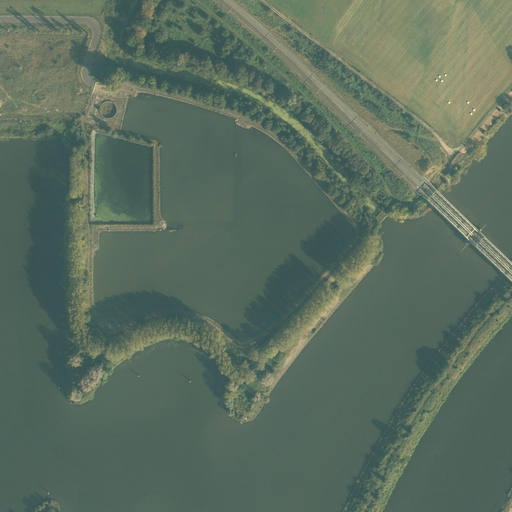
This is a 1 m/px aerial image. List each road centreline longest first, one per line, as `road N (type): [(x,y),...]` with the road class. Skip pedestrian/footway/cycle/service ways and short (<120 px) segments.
road 1 (track): [(196,0),(360,151),(394,199),(410,204),(433,189),(452,153),(260,0)]
road 2 (unclassified): [(92,84),(85,75),(97,34),(88,22),(0,19)]
